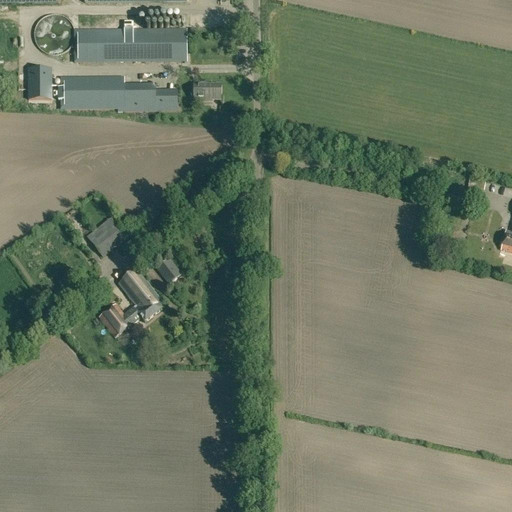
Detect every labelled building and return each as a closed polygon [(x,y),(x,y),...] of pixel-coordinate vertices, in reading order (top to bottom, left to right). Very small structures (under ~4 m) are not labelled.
[(34,37),(34,39),(35,40),(35,42),(36,44),(37,45),(38,47),(39,48),(40,50),(41,51),(42,52),(44,53),(46,54),(47,55),(49,55),(51,56),(52,56),(54,56),(56,56),(58,56),(59,56),(61,55),(63,54),(64,54),(66,53),(67,52),(69,50),(70,49),(71,48),(72,46),(73,45),(74,43),(74,41),(75,40),(75,38),(75,36),(75,34),(75,33),(74,31),(74,29),(73,27),(72,26),(71,24),(70,23),(69,22),(68,20),(66,19),(65,18),(63,18),(62,17),(60,16),(58,16),(57,16),(55,16),(53,16),(51,16),(50,16),(48,17),(46,17),(45,18),(43,19),(42,20),(41,21),(39,22),(38,24),(37,25),(36,27),(36,28),(35,30),(35,32),(34,33),(34,35),(34,37)] [(215,25),(223,25),(223,16),(212,16),(211,20),(201,20),(201,27),(215,27),(215,25)] [(77,32),(78,63),(187,62),(186,31),(77,32)] [(241,41),(242,54),(257,53),(256,40),(241,41)] [(28,70),(28,100),(51,100),(51,69),(28,70)] [(124,110),(124,113),(177,112),(177,92),(155,92),(155,86),(124,86),(124,78),(64,79),(65,110),(124,110)] [(194,102),(212,102),(212,101),(221,101),(221,85),(205,85),(205,83),(194,83),(194,102)] [(87,238),(103,258),(128,238),(112,218),(87,238)] [(511,232),(511,233),(506,231),(500,251),(511,253),(511,232)] [(200,255),(205,264),(216,258),(210,248),(200,255)] [(156,270),(169,285),(181,276),(169,260),(156,270)] [(99,318),(115,339),(141,318),(145,323),(165,307),(137,271),(118,285),(136,307),(124,316),(116,305),(99,318)] [(71,330),(68,326),(63,330),(66,334),(71,330)]
